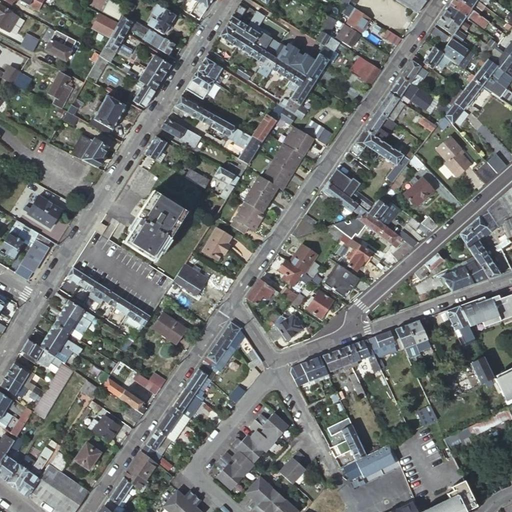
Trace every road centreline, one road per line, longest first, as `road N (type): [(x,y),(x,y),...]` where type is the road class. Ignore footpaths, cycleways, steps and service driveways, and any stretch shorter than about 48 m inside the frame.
road 1 (residential): [(229,305),(440,0)]
road 2 (unclassified): [(39,299),(227,0)]
road 3 (residential): [(315,347),(511,173)]
road 4 (residential): [(86,511),(229,305)]
road 5 (residential): [(511,277),(315,347)]
road 6 (residential): [(276,367),(189,471),(234,511)]
